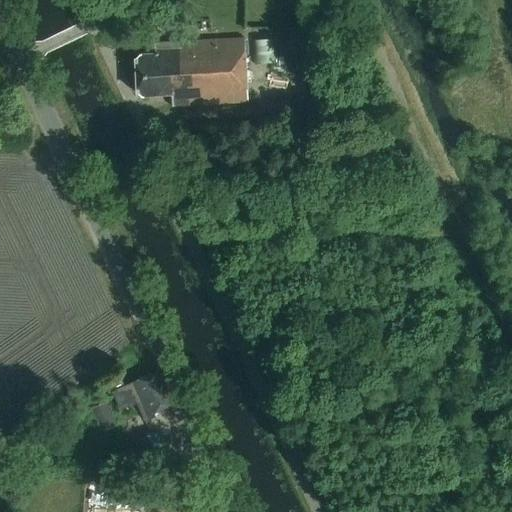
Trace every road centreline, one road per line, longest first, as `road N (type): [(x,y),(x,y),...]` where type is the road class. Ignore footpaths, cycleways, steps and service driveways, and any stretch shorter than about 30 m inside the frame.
road 1 (residential): [(318,511),(96,20)]
road 2 (tertiary): [(235,511),(22,56)]
